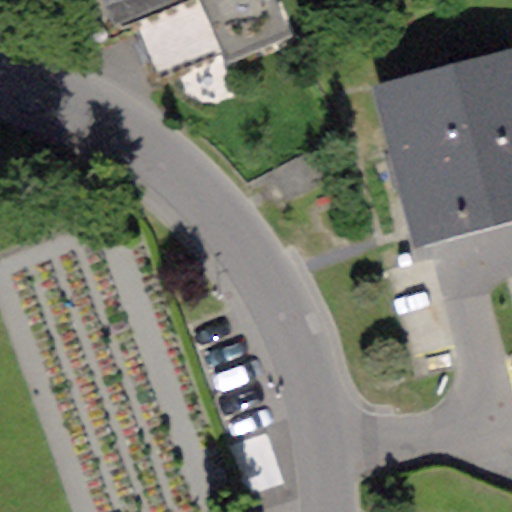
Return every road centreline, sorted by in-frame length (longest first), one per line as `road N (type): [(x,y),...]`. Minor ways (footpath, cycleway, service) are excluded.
road 1 (tertiary): [(0,64),(123,117),(215,191),(275,281),(310,378),(322,442)]
road 2 (residential): [(511,431),(322,442)]
